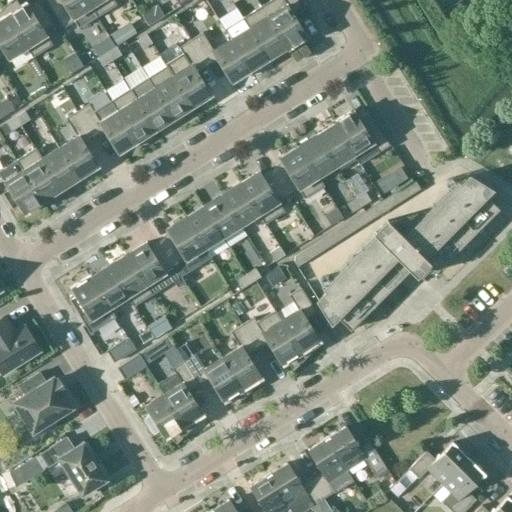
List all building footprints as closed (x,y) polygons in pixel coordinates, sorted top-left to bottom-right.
[(10,0),(3,8),(27,46),(33,56),(52,45),(43,31),(53,24),(40,3),(29,9),(25,3),(20,6),(15,0),(10,0)] [(91,6),(87,0),(46,0),(63,27),(75,20),(73,17),(91,6)] [(87,0),(91,6),(97,16),(116,4),(113,0),(87,0)] [(271,0),(261,7),(287,48),(306,37),(288,9),(299,2),(297,0),(271,0)] [(287,48),(261,7),(243,18),(249,28),(268,58),(285,47),(287,49),(287,48)] [(27,46),(3,8),(0,10),(0,57),(5,55),(8,58),(27,46)] [(117,34),(138,23),(133,13),(111,24),(117,34)] [(158,33),(164,30),(169,39),(183,32),(173,13),(153,24),(158,33)] [(268,58),(249,28),(231,40),(250,70),(268,58)] [(202,33),(190,40),(204,62),(214,55),(231,82),(250,70),(231,40),(213,51),(202,33)] [(146,34),(137,40),(142,49),(152,43),(146,34)] [(204,62),(190,40),(179,47),(183,53),(166,64),(191,106),(210,94),(194,68),(204,62)] [(177,43),(159,54),(166,64),(183,53),(179,47),(177,43)] [(116,46),(106,52),(112,61),(121,55),(116,46)] [(112,61),(106,52),(97,58),(102,67),(112,61)] [(166,66),(148,78),(170,113),(173,118),(191,106),(166,66)] [(64,76),(48,86),(55,98),(71,89),(64,76)] [(170,113),(148,78),(129,89),(144,113),(155,129),(173,118),(170,113)] [(122,79),(106,90),(112,100),(129,90),(122,79)] [(111,101),(118,111),(119,113),(136,141),(155,129),(144,113),(129,89),(129,90),(112,100),(111,101)] [(89,104),(77,111),(91,133),(101,126),(118,153),(136,141),(119,113),(118,111),(100,122),(89,104)] [(352,110),(333,122),(353,153),(359,163),(389,145),(369,113),(358,120),(352,110)] [(25,111),(15,117),(20,126),(30,120),(25,111)] [(91,133),(77,111),(66,118),(77,136),(59,147),(78,177),(97,165),(81,139),(91,133)] [(20,126),(15,117),(6,123),(11,131),(20,126)] [(353,153),(333,122),(334,124),(316,135),(335,165),(353,153)] [(333,166),(335,165),(316,135),(298,146),(322,185),(339,175),(333,166)] [(323,187),(322,185),(298,146),(279,158),(284,167),(274,173),(287,194),(298,188),(304,198),(323,187)] [(78,177),(59,147),(41,159),(60,189),(78,177)] [(16,160),(23,170),(43,202),(43,201),(42,200),(60,189),(41,159),(35,149),(16,160)] [(390,169),(378,178),(393,199),(422,178),(415,169),(399,181),(390,169)] [(43,202),(23,170),(4,182),(9,190),(2,194),(11,209),(12,208),(18,204),(24,214),(43,202)] [(240,183),(258,213),(265,223),(284,211),(277,201),(287,194),(274,173),(264,179),(258,171),(240,183)] [(427,262),(436,271),(498,209),(484,195),(487,191),(488,191),(489,190),(468,177),(467,178),(406,240),(387,220),(374,233),(380,238),(319,299),(317,300),(331,321),(332,320),(331,319),(335,316),(349,330),(411,268),(416,274),(427,262)] [(258,213),(240,183),(221,195),(240,224),(258,213)] [(365,192),(356,198),(361,207),(370,201),(365,192)] [(240,224),(221,195),(203,206),(222,236),(240,224)] [(361,207),(356,198),(346,204),(351,213),(361,207)] [(222,236),(203,206),(185,218),(203,248),(222,236)] [(209,258),(185,218),(166,229),(171,238),(161,244),(181,276),(209,258)] [(145,242),(126,254),(152,294),(174,280),(178,287),(185,283),(181,276),(161,244),(150,251),(145,242)] [(275,261),(285,255),(279,246),(269,252),(275,261)] [(152,294),(126,254),(108,266),(127,296),(133,306),(152,294)] [(127,296),(108,266),(90,277),(89,275),(109,307),(127,296)] [(255,268),(246,274),(251,283),(261,277),(255,268)] [(251,283),(246,274),(236,280),(242,289),(251,283)] [(109,307),(89,275),(70,287),(76,297),(70,300),(69,301),(78,316),(79,315),(85,311),(90,319),(109,307)] [(298,309),(281,320),(304,359),(316,347),(313,344),(319,340),(303,316),(314,309),(300,288),(289,295),(298,309)] [(253,317),(242,324),(255,346),(266,339),(281,364),(287,361),(293,370),(304,359),(281,320),(275,310),(256,322),(253,317)] [(4,317),(0,319),(0,371),(2,375),(40,351),(24,326),(14,333),(4,317)] [(157,323),(148,329),(153,337),(162,332),(157,323)] [(255,346),(242,324),(230,332),(240,346),(222,357),(246,396),(257,384),(255,381),(261,377),(245,352),(255,346)] [(153,337),(148,329),(138,335),(143,344),(153,337)] [(114,362),(135,349),(128,337),(106,351),(114,362)] [(138,354),(117,368),(124,379),(146,366),(138,354)] [(234,407),(246,396),(222,357),(204,369),(195,354),(183,361),(197,383),(207,376),(223,401),(228,397),(234,407)] [(172,368),(175,372),(157,384),(163,394),(187,432),(199,421),(197,417),(202,414),(187,389),(197,383),(183,361),(172,368)] [(39,373),(19,385),(26,396),(15,403),(27,422),(23,425),(30,437),(49,426),(46,422),(69,408),(60,392),(64,389),(58,379),(53,382),(52,380),(46,383),(39,373)] [(176,444),(187,432),(163,394),(144,406),(149,414),(144,417),(142,418),(152,433),(153,432),(159,428),(164,438),(170,434),(176,444)] [(345,426),(326,438),(346,470),(364,459),(374,476),(386,469),(368,441),(358,447),(345,426)] [(83,441),(72,448),(66,438),(40,454),(48,465),(58,459),(81,496),(107,480),(83,441)] [(346,470),(326,438),(307,450),(320,471),(310,477),(323,499),(335,492),(328,481),(346,470)] [(427,470),(442,485),(468,458),(452,442),(435,460),(426,451),(408,469),(418,479),(427,470)] [(484,474),(468,458),(442,485),(450,493),(441,502),(451,511),(463,511),(475,500),(467,491),(484,474)] [(312,506),(323,499),(310,477),(300,484),(286,463),(268,475),(288,507),(305,495),(312,506)] [(262,508),(254,511),(279,511),(288,507),(268,475),(249,487),(262,508)] [(511,511),(511,501),(507,497),(491,511),(487,511),(481,505),(474,511),(511,511)] [(209,511),(236,511),(228,500),(209,511)] [(70,511),(65,503),(54,510),(55,511),(70,511)]
